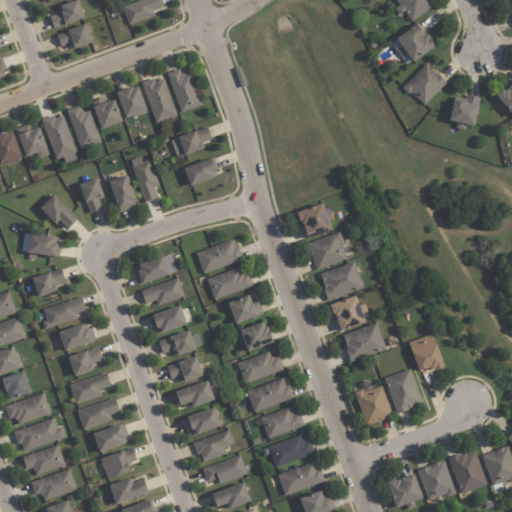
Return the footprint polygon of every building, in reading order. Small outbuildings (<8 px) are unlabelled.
[(154,16),(152,11),(162,7),(159,0),(140,0),(121,7),(128,26),(154,16)] [(394,0),(399,6),(394,9),(399,16),(404,13),(410,22),(435,5),(431,0),(394,0)] [(57,5),(58,14),(50,16),(52,27),(83,21),(79,1),(57,5)] [(433,47),(417,23),(395,38),(400,46),(396,50),(406,65),(433,47)] [(60,48),(71,44),(72,49),(91,43),(85,24),(55,34),(60,48)] [(423,106),(446,82),(425,63),(403,87),(423,106)] [(201,106),(190,73),(181,76),(179,70),(167,73),(179,113),(201,106)] [(163,77),(142,84),(154,123),(176,116),(163,77)] [(511,116),(511,83),(496,95),(511,117),(511,116)] [(137,85),(116,93),(125,118),(146,111),(137,85)] [(473,126),(479,98),(465,95),(464,99),(453,96),(448,120),(456,122),(455,128),(463,130),(464,124),(473,126)] [(90,102),(100,130),(122,122),(114,100),(106,103),(104,97),(90,102)] [(100,143),(89,110),(81,113),(79,106),(66,111),(80,150),(100,143)] [(41,121),(56,163),(77,156),(61,114),(41,121)] [(40,128),(30,130),(29,125),(16,129),(24,157),(37,153),(38,158),(47,156),(40,128)] [(176,158),(202,149),(200,143),(210,139),(206,128),(170,139),(176,158)] [(0,135),(0,164),(20,158),(13,132),(0,135)] [(141,162),(140,157),(129,161),(143,203),(157,199),(153,187),(158,185),(149,159),(141,162)] [(215,178),(210,160),(183,167),(188,185),(215,178)] [(134,200),(126,175),(108,181),(119,213),(131,209),(129,202),(134,200)] [(89,214),(101,209),(98,199),(103,197),(96,178),(78,185),(89,214)] [(67,229),(77,219),(53,195),(39,208),(55,225),(59,221),(67,229)] [(331,230),(328,221),(333,219),(330,211),(325,212),(322,203),(297,212),(305,239),(331,230)] [(346,260),(337,233),(306,243),(314,270),(346,260)] [(35,255),(54,256),(56,237),(23,234),(21,252),(28,253),(28,259),(35,260),(35,255)] [(202,274),(241,260),(234,240),(195,253),(202,274)] [(139,285),(169,275),(162,256),(133,266),(139,285)] [(319,272),(325,299),(361,291),(355,264),(319,272)] [(247,273),(241,276),(238,267),(205,279),(213,300),(252,286),(247,273)] [(37,297),(55,291),(53,285),(65,281),(60,269),(31,279),(37,297)] [(140,291),(145,304),(155,300),(157,306),(183,297),(177,278),(140,291)] [(0,295),(0,318),(15,313),(9,292),(0,295)] [(258,301),(251,303),(248,295),(227,303),(234,324),(262,314),(258,301)] [(77,318),(75,314),(85,310),(79,296),(41,310),(47,329),(77,318)] [(361,314),(366,312),(363,303),(357,305),(354,296),(329,305),(339,332),(364,323),(361,314)] [(150,316),(156,334),(186,324),(179,306),(150,316)] [(0,345),(25,338),(19,317),(0,322),(0,345)] [(264,321),(237,331),(245,352),(271,342),(264,321)] [(85,323),(58,333),(64,351),(91,342),(85,323)] [(341,334),(349,361),(385,351),(377,324),(341,334)] [(197,331),(158,340),(161,354),(173,352),(173,355),(201,349),(197,331)] [(408,342),(418,373),(442,365),(432,334),(408,342)] [(0,350),(0,373),(18,370),(14,348),(0,350)] [(92,370),(90,364),(101,361),(97,348),(67,357),(74,377),(92,370)] [(236,363),(243,384),(283,371),(278,357),(271,360),(268,352),(236,363)] [(183,382),(202,376),(195,357),(166,367),(170,380),(181,376),(183,382)] [(421,405),(409,369),(383,378),(395,414),(421,405)] [(0,393),(5,392),(8,400),(30,393),(23,372),(0,379),(0,393)] [(99,390),(110,386),(105,373),(69,385),(75,404),(101,396),(99,390)] [(252,412),(291,399),(284,378),(246,391),(252,412)] [(179,406),(190,402),(191,407),(213,400),(207,381),(174,392),(179,406)] [(381,386),(372,389),(369,381),(359,384),(361,390),(354,392),(364,426),(391,417),(381,386)] [(7,419),(15,417),(17,424),(50,416),(44,395),(4,404),(7,419)] [(111,420),(110,415),(119,412),(114,399),(76,411),(82,430),(111,420)] [(292,416),(288,407),(259,419),(267,439),(303,425),(298,413),(292,416)] [(190,436),(220,426),(214,408),(184,417),(190,436)] [(14,431),(20,452),(65,438),(61,426),(56,428),(53,419),(14,431)] [(99,453),(126,444),(119,425),(92,434),(99,453)] [(223,448),(233,444),(228,430),(193,442),(201,463),(225,454),(223,448)] [(309,441),(301,443),(300,437),(267,445),(273,466),(313,456),(309,441)] [(32,468),(35,476),(64,466),(58,445),(21,457),(26,470),(32,468)] [(511,480),(511,461),(507,446),(481,455),(491,487),(511,480)] [(130,473),(128,464),(135,462),(132,449),(100,457),(105,479),(130,473)] [(486,485),(474,450),(447,459),(459,495),(486,485)] [(217,479),(219,484),(246,474),(239,455),(201,470),(206,483),(217,479)] [(322,482),(315,461),(276,476),(284,496),(322,482)] [(427,502),(454,493),(443,461),(416,470),(427,502)] [(75,492),(70,471),(29,481),(33,496),(42,494),(43,500),(75,492)] [(420,501),(414,475),(386,481),(393,507),(420,501)] [(109,486),(115,505),(148,493),(143,480),(132,483),(130,478),(109,486)] [(215,507),(226,503),(228,509),(249,502),(243,483),(211,494),(215,507)] [(327,511),(334,510),(329,497),(322,499),(320,491),(298,499),(302,511),(327,511)] [(71,511),(68,501),(40,508),(40,511),(71,511)] [(120,510),(120,511),(151,511),(147,501),(120,510)]
